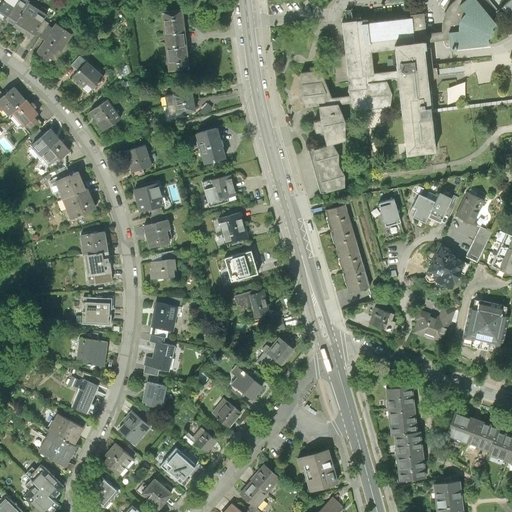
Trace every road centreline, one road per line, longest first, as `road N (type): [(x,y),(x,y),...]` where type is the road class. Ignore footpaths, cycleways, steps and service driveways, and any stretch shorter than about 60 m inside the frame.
road 1 (residential): [(73,511),(125,362),(132,317),(125,225),(96,150),(53,98),(0,54)]
road 2 (primary): [(330,353),(260,103),(245,0)]
road 3 (residential): [(194,511),(330,353)]
road 4 (residential): [(330,353),(367,345),(511,399)]
road 5 (primary): [(376,511),(330,353)]
